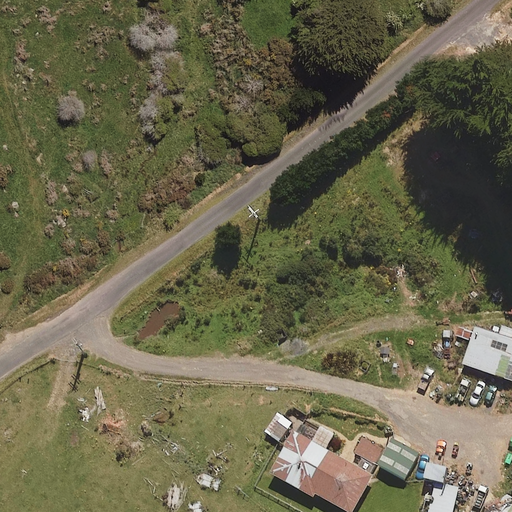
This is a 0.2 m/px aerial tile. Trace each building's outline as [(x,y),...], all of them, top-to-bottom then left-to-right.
[(493,334),(476,328),(463,366),(511,383),(511,340),(511,338),(511,332),(495,326),(493,334)] [(277,414),(263,434),(279,446),(294,425),(277,414)] [(353,511),(373,478),(369,477),(385,447),(363,435),(351,456),(360,461),(355,469),(325,452),(334,436),(303,419),(271,476),(314,499),(315,496),(344,511),(353,511)] [(419,456),(394,443),(380,468),(405,481),(419,456)] [(447,470),(428,466),(425,481),(443,485),(447,470)] [(453,511),(458,493),(435,487),(429,511),(453,511)] [(511,511),(511,500),(506,497),(496,511),(491,511),(490,511),(489,511),(511,511)]
